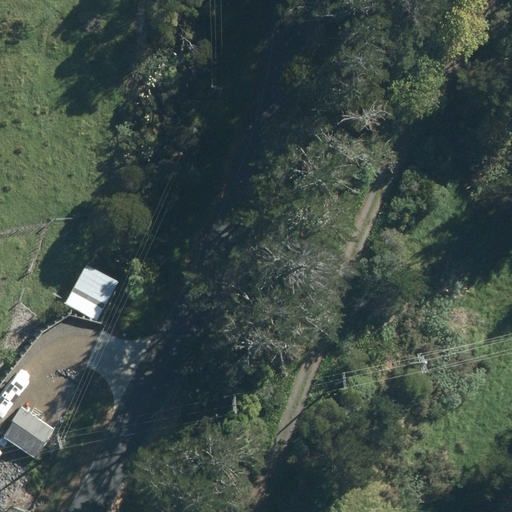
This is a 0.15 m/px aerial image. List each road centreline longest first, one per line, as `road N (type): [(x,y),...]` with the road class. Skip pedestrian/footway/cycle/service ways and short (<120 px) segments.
road 1 (track): [(237,511),(287,437),(373,208),(480,0)]
road 2 (unclassified): [(65,511),(139,393),(242,188),(268,0)]
road 3 (track): [(139,393),(40,368),(0,398)]
